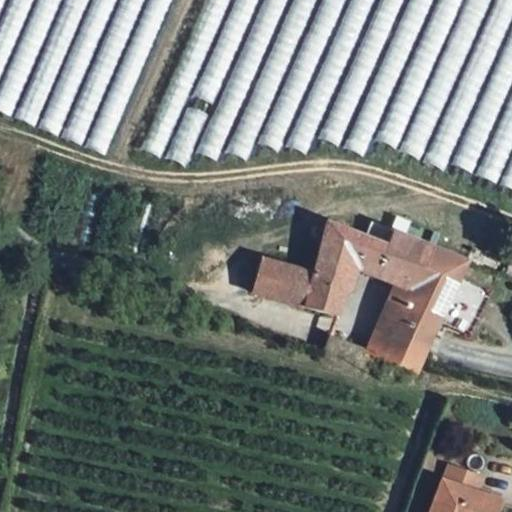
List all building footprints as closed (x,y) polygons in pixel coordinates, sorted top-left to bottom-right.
[(227,0),(206,0),(142,150),(159,158),(227,0)] [(511,0),(235,0),(211,83),(235,57),(209,145),(245,107),(229,161),(268,120),(258,156),(300,112),(286,157),(330,111),(317,153),(358,111),(342,164),(382,123),(373,152),(511,192),(511,0)] [(185,106),(169,160),(188,166),(204,112),(185,106)] [(322,245),(320,245),(315,274),(306,309),(339,319),(347,293),(355,270),(364,274),(380,283),(397,232),(371,221),(368,235),(328,221),(327,221),(322,245)] [(397,232),(380,283),(400,292),(414,298),(436,250),(397,232)] [(414,298),(400,327),(433,343),(440,328),(469,342),(490,294),(463,280),(468,264),(436,250),(414,298)] [(265,260),(256,293),(306,309),(315,274),(296,267),(265,260)] [(355,270),(347,293),(356,296),(364,274),(355,270)] [(414,298),(400,292),(386,320),(400,327),(414,298)] [(386,320),(370,356),(416,376),(425,359),(433,343),(400,327),(386,320)] [(327,336),(321,347),(315,361),(353,381),(369,357),(327,336)] [(441,483),(439,482),(429,511),(494,511),(498,501),(474,494),(479,478),(446,468),(441,483)]
